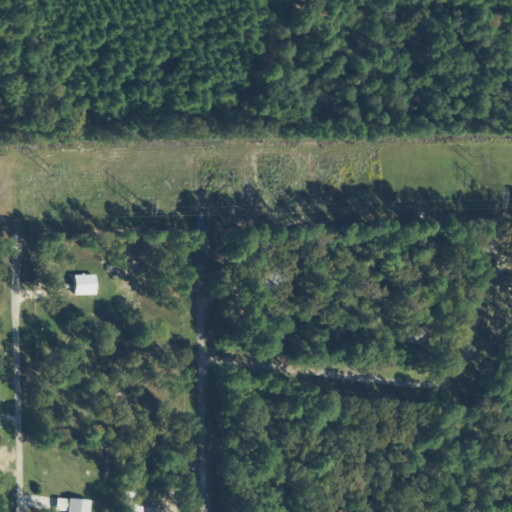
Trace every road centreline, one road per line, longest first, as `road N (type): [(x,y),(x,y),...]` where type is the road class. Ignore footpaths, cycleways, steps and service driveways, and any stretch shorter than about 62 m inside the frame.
road 1 (residential): [(201,357),(438,357),(448,203)]
road 2 (residential): [(201,511),(191,253)]
road 3 (residential): [(2,511),(0,371)]
